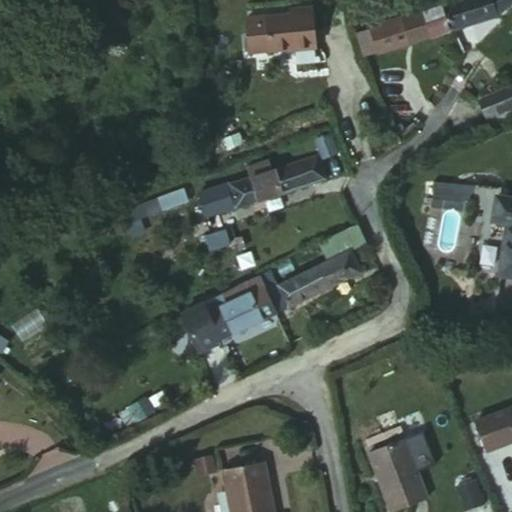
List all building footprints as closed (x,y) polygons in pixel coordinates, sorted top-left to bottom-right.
[(497,14),(493,0),(453,0),(443,3),(453,27),(497,14)] [(443,3),(392,19),(399,43),(453,27),(443,3)] [(392,19),(370,27),(377,50),(399,43),(392,19)] [(370,27),(358,31),(365,54),(377,50),(370,27)] [(316,48),(252,55),(255,87),(319,79),(316,48)] [(490,127),(511,117),(511,82),(477,98),(490,127)] [(234,207),(324,182),(317,159),(228,183),(234,207)] [(494,268),(511,271),(511,190),(494,187),(491,214),(503,217),(494,268)] [(207,233),(211,246),(218,244),(222,253),(229,250),(220,227),(207,233)] [(339,256),(261,296),(269,314),(348,276),(339,256)] [(269,314),(261,296),(254,281),(235,290),(237,292),(183,318),(199,349),(269,314)] [(504,397),(505,408),(505,413),(511,411),(511,374),(474,380),(479,413),(496,409),(492,399),(504,397)] [(496,409),(505,408),(504,397),(492,399),(496,409)] [(423,497),(401,436),(365,451),(389,511),(423,497)] [(269,511),(259,452),(216,461),(226,511),(269,511)] [(464,477),(446,485),(456,508),(474,501),(464,477)]
